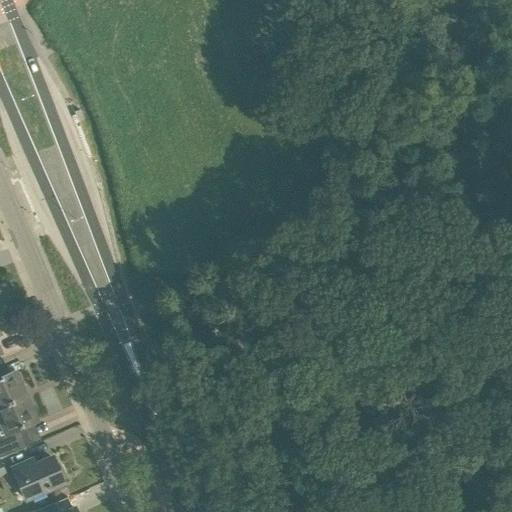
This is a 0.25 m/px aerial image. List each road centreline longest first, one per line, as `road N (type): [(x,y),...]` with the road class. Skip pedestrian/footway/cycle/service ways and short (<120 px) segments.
road 1 (primary): [(167,450),(161,415),(8,0)]
road 2 (primary): [(0,91),(146,421),(167,450)]
road 3 (residential): [(133,511),(0,187)]
road 4 (track): [(397,0),(457,43),(511,62)]
